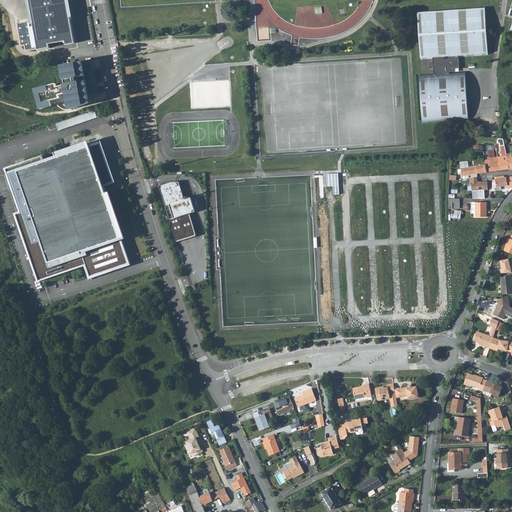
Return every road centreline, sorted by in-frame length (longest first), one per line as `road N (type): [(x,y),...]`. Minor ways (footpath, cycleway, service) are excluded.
road 1 (residential): [(212,380),(129,155),(99,0)]
road 2 (residential): [(212,380),(335,350),(425,351)]
road 3 (residential): [(268,501),(435,414)]
road 4 (residential): [(448,341),(511,198)]
road 5 (residential): [(268,501),(212,380)]
